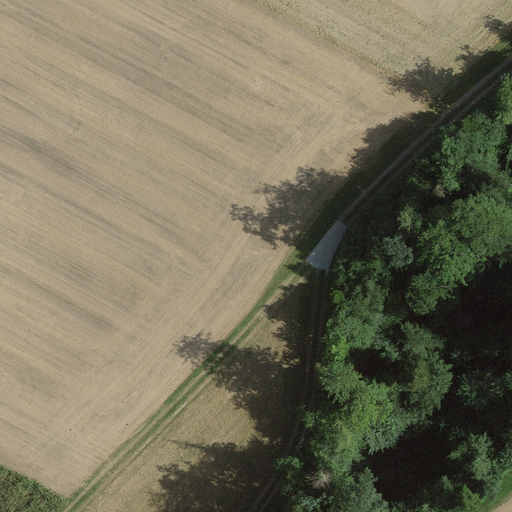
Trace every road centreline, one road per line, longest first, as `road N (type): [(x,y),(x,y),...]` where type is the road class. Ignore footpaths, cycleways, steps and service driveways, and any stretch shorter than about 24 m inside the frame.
road 1 (track): [(511,71),(336,238),(307,400),(293,441),(249,511)]
road 2 (track): [(71,511),(336,238)]
